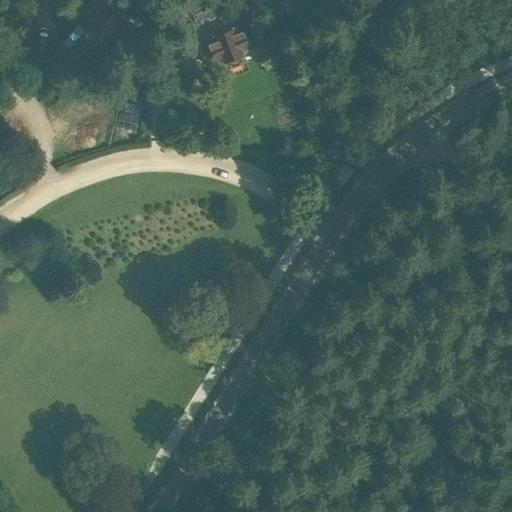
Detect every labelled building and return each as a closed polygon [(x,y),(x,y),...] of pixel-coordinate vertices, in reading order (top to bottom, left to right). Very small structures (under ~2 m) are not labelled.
[(94,29),(113,6),(105,0),(77,0),(70,10),(94,29)] [(280,0),(287,14),(309,5),(307,0),(280,0)] [(196,26),(224,15),(220,4),(192,16),(196,26)] [(233,35),(230,29),(212,37),(214,43),(198,49),(205,66),(221,60),(222,64),(241,57),(240,53),(255,47),(248,29),(233,35)] [(397,67),(405,64),(403,57),(395,61),(397,67)]
